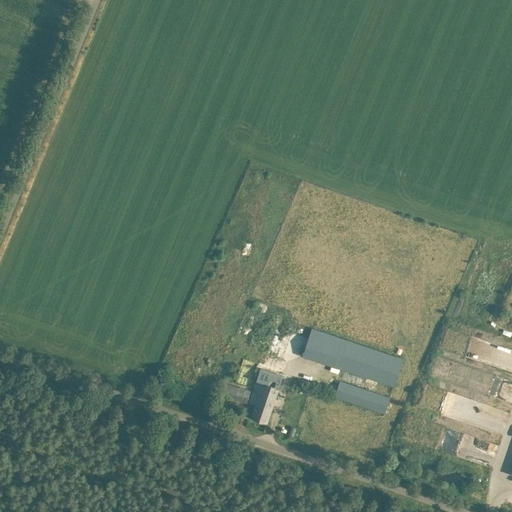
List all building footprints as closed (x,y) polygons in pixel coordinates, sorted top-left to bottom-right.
[(404,359),(312,328),(303,356),(333,366),(333,367),(394,388),(404,359)] [(246,347),(275,357),(281,339),(252,329),(246,347)] [(235,382),(250,387),(258,363),(243,358),(235,382)] [(256,403),(255,406),(252,416),(267,421),(283,375),(262,368),(250,401),(256,403)] [(335,385),(338,386),(334,396),(385,413),(390,397),(337,379),(335,385)] [(225,382),(224,385),(221,394),(247,403),(251,391),(225,382)]
